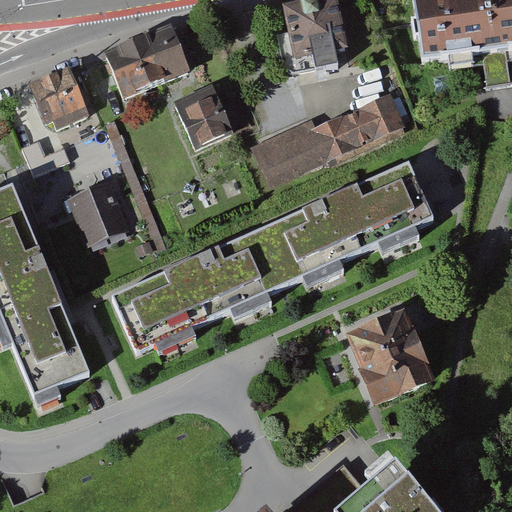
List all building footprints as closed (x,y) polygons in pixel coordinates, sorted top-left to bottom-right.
[(511,0),(439,0),(420,3),(428,67),(511,55),(511,0)] [(345,2),(288,11),(298,70),(355,60),(345,2)] [(178,30),(111,56),(129,102),(196,77),(178,30)] [(74,71),(34,88),(54,137),(95,120),(74,71)] [(175,106),(197,150),(227,136),(205,91),(175,106)] [(394,91),(254,151),(272,194),(412,134),(394,91)] [(45,158),(39,142),(21,150),(34,179),(71,164),(65,150),(45,158)] [(415,170),(115,306),(141,363),(441,227),(415,170)] [(119,189),(73,206),(91,255),(137,239),(119,189)] [(20,198),(0,206),(0,307),(41,407),(97,384),(20,198)] [(414,323),(352,347),(380,418),(441,394),(414,323)] [(347,476),(303,511),(432,511),(403,477),(371,504),(347,476)]
